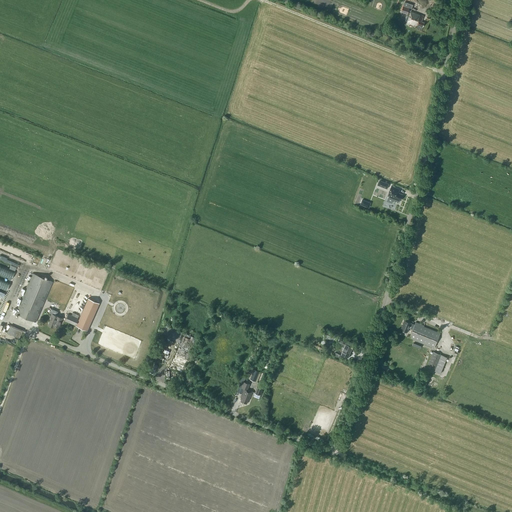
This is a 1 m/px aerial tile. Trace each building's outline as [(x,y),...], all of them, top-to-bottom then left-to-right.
[(408,21),(407,22),(417,25),(423,27),(424,22),(421,21),(423,15),(411,11),(410,12),(407,11),(409,7),(403,5),(401,12),(410,14),(409,17),(407,16),(406,20),(408,21)] [(377,185),(387,189),(389,184),(379,180),(377,185)] [(388,196),(387,201),(392,203),(393,200),(398,202),(399,202),(400,202),(400,200),(401,200),(403,195),(399,193),(400,190),(391,186),(388,196)] [(361,198),(359,204),(369,208),(371,201),(361,198)] [(88,285),(94,288),(103,268),(97,265),(88,285)] [(32,273),(15,314),(34,322),(35,322),(36,322),(53,282),(32,273)] [(99,302),(88,298),(77,323),(78,323),(77,326),(87,330),(99,302)] [(49,321),(48,325),(52,327),(53,325),(57,327),(59,324),(60,324),(62,318),(55,315),(57,311),(50,308),(49,312),(51,313),(48,321),(49,321)] [(65,321),(76,325),(78,318),(68,314),(65,321)] [(433,348),(440,334),(424,326),(425,325),(416,320),(415,323),(412,321),(406,318),(401,327),(404,328),(403,329),(406,331),(407,330),(410,324),(411,324),(410,327),(413,328),(409,336),(433,348)] [(8,334),(22,337),(24,329),(10,325),(8,334)] [(197,338),(184,333),(169,370),(182,375),(197,338)] [(348,357),(352,347),(345,344),(341,354),(348,357)] [(447,357),(434,352),(427,368),(441,373),(447,357)] [(260,371),(254,369),(250,379),(256,381),(260,371)] [(248,400),(251,391),(246,389),(249,383),(243,381),(241,387),(244,388),(240,397),(241,398),(240,400),(246,403),(247,399),(248,400)] [(263,389),(257,387),(255,393),(261,395),(263,389)]
